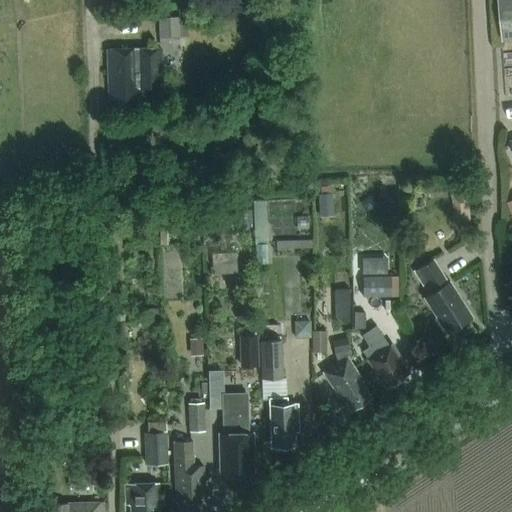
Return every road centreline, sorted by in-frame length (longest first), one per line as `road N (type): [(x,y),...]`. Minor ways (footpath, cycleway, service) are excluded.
road 1 (track): [(85,0),(113,511)]
road 2 (track): [(505,367),(484,213),(478,0)]
road 3 (secondary): [(287,511),(511,362)]
